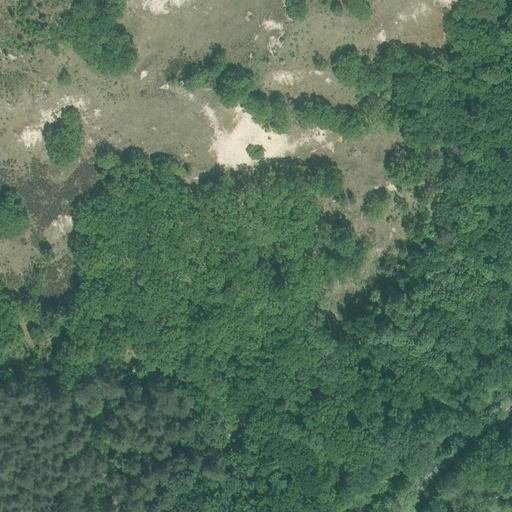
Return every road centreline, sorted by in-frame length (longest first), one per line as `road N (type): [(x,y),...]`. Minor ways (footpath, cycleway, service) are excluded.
road 1 (unknown): [(129,511),(147,488),(302,379),(399,380),(511,301)]
road 2 (secondary): [(400,511),(448,457),(511,405)]
